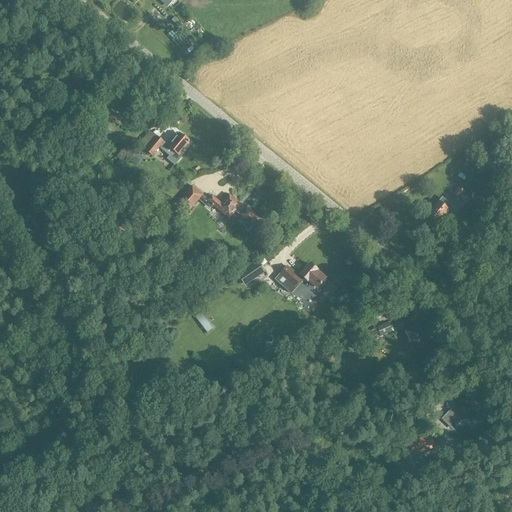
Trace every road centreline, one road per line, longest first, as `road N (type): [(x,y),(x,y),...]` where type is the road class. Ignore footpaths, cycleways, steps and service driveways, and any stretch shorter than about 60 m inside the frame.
road 1 (unclassified): [(511,354),(77,0)]
road 2 (track): [(0,145),(178,84)]
road 3 (track): [(0,346),(56,317),(0,209)]
